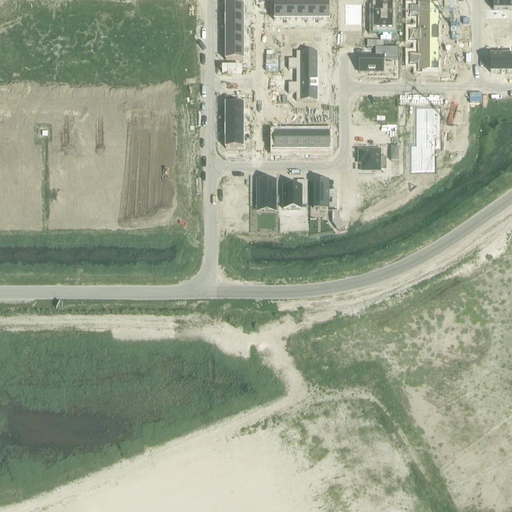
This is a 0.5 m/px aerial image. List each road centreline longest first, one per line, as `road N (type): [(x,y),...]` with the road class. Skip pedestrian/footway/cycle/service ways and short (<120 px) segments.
road 1 (tertiary): [(511,196),(378,276),(298,291),(208,291)]
road 2 (tertiary): [(0,292),(208,291)]
road 3 (residential): [(210,167),(337,163),(344,87)]
road 4 (residential): [(210,167),(209,0)]
road 5 (residential): [(344,87),(477,87)]
road 6 (residential): [(208,291),(210,167)]
